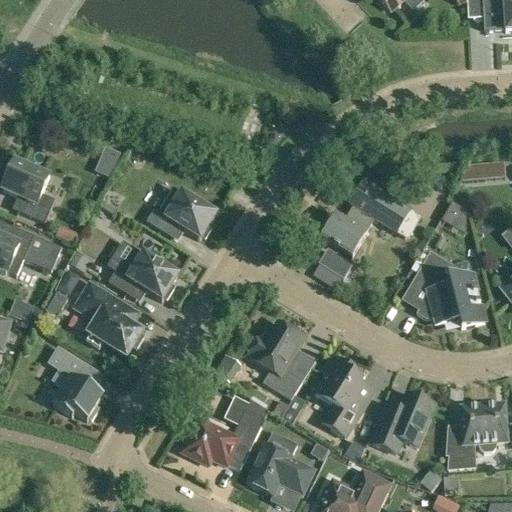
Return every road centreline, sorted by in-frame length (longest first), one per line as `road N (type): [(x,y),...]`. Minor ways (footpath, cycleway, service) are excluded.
road 1 (residential): [(209,511),(116,465),(129,425),(235,255)]
road 2 (residential): [(235,255),(295,169),(370,111),(408,94),(511,83)]
road 3 (residential): [(235,255),(409,360),(465,371),(511,365)]
road 4 (residential): [(0,102),(66,0)]
